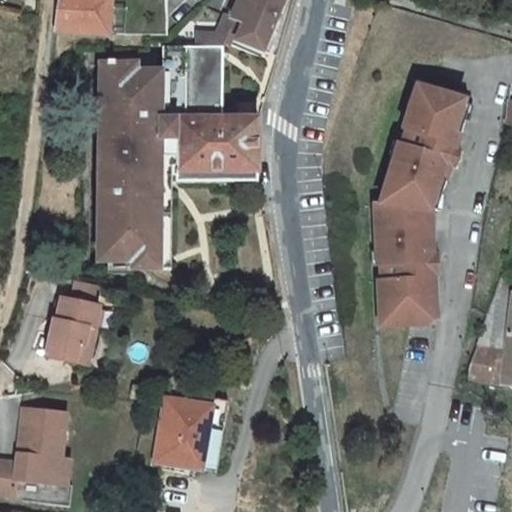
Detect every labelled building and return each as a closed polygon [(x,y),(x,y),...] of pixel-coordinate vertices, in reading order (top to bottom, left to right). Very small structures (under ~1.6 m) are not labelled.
[(62,0),(60,35),(112,35),(112,0),(62,0)] [(231,0),(224,20),(217,18),(210,36),(192,36),(191,46),(158,48),(157,74),(128,74),(127,69),(99,69),(100,263),(130,264),(132,271),(158,270),(159,156),(181,157),(184,171),(256,169),(258,142),(259,120),(218,120),(219,51),(230,50),(235,42),(259,48),(278,0),(231,0)] [(462,105),(463,101),(417,87),(404,132),(406,133),(403,145),(400,145),(383,206),(376,206),(379,270),(382,270),(382,282),(380,282),(383,329),(431,327),(431,322),(429,297),(436,296),(435,275),(428,275),(428,261),(434,261),(433,239),(433,238),(426,239),(425,210),(432,211),(440,183),(446,186),(453,166),(445,163),(449,151),(456,153),(462,135),(454,132),(462,105)] [(470,108),(462,105),(454,132),(462,135),(470,108)] [(461,155),(456,153),(449,151),(445,163),(453,166),(457,167),(461,155)] [(439,211),(446,186),(440,183),(432,211),(439,211)] [(440,261),(434,261),(428,261),(428,275),(435,275),(440,274),(440,261)] [(507,280),(502,280),(501,284),(497,284),(480,347),(476,346),(470,363),(467,378),(468,378),(468,380),(511,386),(511,294),(508,294),(506,292),(505,290),(506,286),(507,280)] [(98,300),(99,284),(74,283),(73,299),(98,300)] [(283,329),(276,293),(253,296),(256,323),(265,325),(283,329)] [(55,321),(47,358),(81,365),(90,329),(97,330),(102,309),(63,300),(58,321),(55,321)] [(90,329),(81,365),(90,367),(98,331),(97,330),(90,329)] [(200,472),(211,409),(164,401),(158,432),(168,434),(163,465),(200,472)] [(216,402),(211,409),(200,472),(215,474),(227,404),(216,402)] [(0,495),(14,497),(16,482),(68,488),(71,462),(61,461),(66,416),(23,411),(19,447),(22,447),(21,456),(17,455),(16,465),(0,463),(0,495)] [(168,434),(158,432),(153,464),(163,465),(168,434)]
